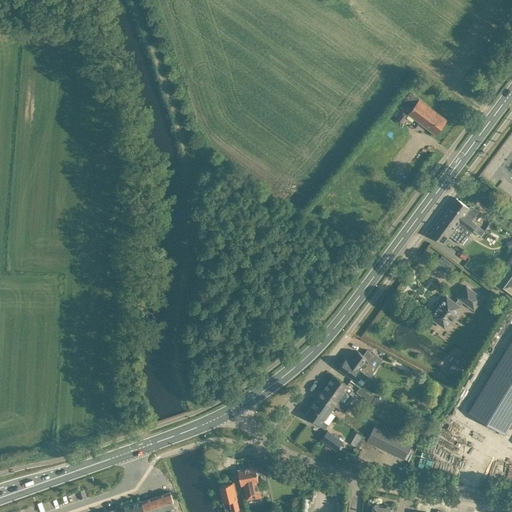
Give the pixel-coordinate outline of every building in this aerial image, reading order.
[(409,92),(399,106),(409,113),(419,99),(409,92)] [(446,119),(438,113),(419,99),(409,113),(408,113),(435,134),(446,119)] [(456,198),(443,216),(457,226),(461,222),(465,225),(472,230),(477,224),(472,220),(478,211),(471,206),(469,208),(464,204),(460,201),(456,198)] [(443,216),(430,233),(434,236),(438,239),(444,243),(450,235),(455,239),(456,239),(460,232),(467,237),(472,230),(465,225),(461,222),(457,226),(443,216)] [(511,274),(503,287),(511,294),(511,274)] [(431,317),(445,328),(461,306),(460,305),(463,302),(474,310),(483,298),(466,285),(458,297),(459,298),(455,302),(446,296),(440,304),(437,308),(431,317)] [(511,341),(469,412),(504,433),(511,420),(511,341)] [(339,367),(338,369),(351,379),(359,368),(365,372),(364,371),(372,360),(377,364),(377,365),(377,366),(382,359),(375,354),(375,355),(367,350),(363,355),(358,351),(350,362),(345,358),(342,363),(341,363),(338,366),(339,367)] [(445,371),(455,378),(470,357),(468,359),(461,354),(458,358),(457,358),(456,360),(447,372),(445,371)] [(421,390),(426,378),(402,367),(392,389),(399,392),(403,382),(421,390)] [(334,375),(322,391),(343,405),(343,404),(346,405),(353,395),(350,393),(353,389),(334,375)] [(360,387),(356,392),(371,403),(375,398),(380,401),(382,397),(372,392),(371,394),(360,387)] [(322,391),(315,401),(322,406),(321,408),(328,413),(329,412),(330,413),(335,405),(340,409),(346,413),(350,407),(346,405),(343,404),(343,405),(322,391)] [(313,403),(305,416),(325,429),(334,416),(330,413),(329,412),(328,413),(321,408),(322,406),(315,401),(313,403)] [(374,426),(372,430),(367,439),(403,457),(408,448),(410,444),(374,426)] [(336,450),(337,450),(342,453),(345,449),(343,448),(348,442),(344,439),(343,441),(327,430),(321,439),(336,450)] [(416,430),(411,437),(418,441),(422,435),(416,430)] [(256,466),(238,469),(240,479),(241,485),(243,485),(246,500),(249,499),(261,497),(258,482),(259,481),(258,476),(256,467),(256,466)] [(232,483),(219,486),(226,511),(227,511),(239,509),(232,483)] [(153,497),(157,511),(175,511),(174,508),(175,508),(170,491),(153,497)] [(140,501),(144,511),(157,511),(153,497),(140,501)] [(144,511),(140,501),(119,508),(120,511),(144,511)]
